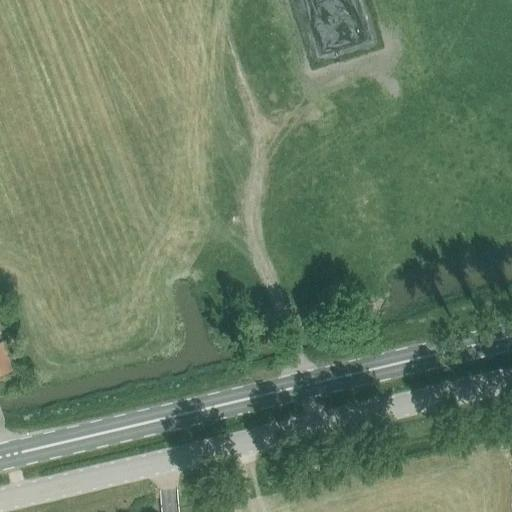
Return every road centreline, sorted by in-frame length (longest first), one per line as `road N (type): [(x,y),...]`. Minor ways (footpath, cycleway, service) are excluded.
road 1 (secondary): [(511,338),(0,459)]
road 2 (unclassified): [(0,500),(511,381)]
road 3 (track): [(302,388),(247,229),(258,160),(224,28)]
